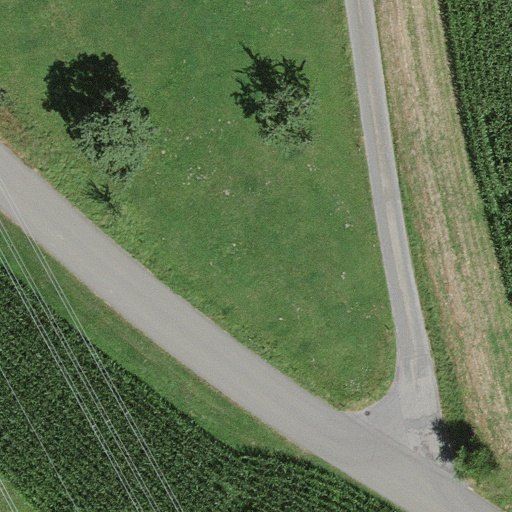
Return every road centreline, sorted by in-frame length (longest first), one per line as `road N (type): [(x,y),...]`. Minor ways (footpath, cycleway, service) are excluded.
road 1 (unclassified): [(0,175),(149,316),(412,486)]
road 2 (residential): [(412,486),(423,449),(422,404),(359,0)]
